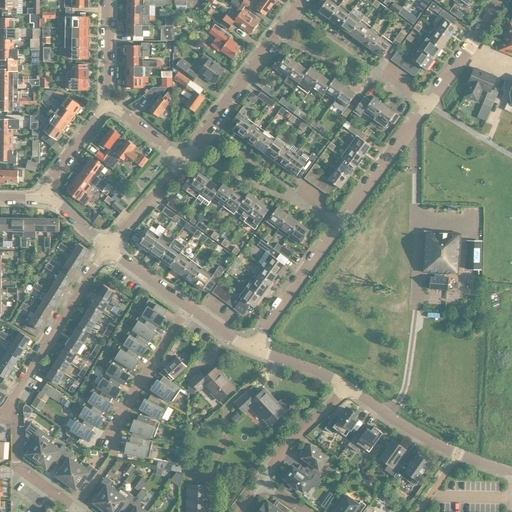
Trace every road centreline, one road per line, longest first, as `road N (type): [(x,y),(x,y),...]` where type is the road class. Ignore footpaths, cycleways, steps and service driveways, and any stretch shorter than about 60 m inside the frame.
road 1 (residential): [(180,159),(302,0)]
road 2 (residential): [(1,417),(106,250)]
road 3 (unclassified): [(511,473),(448,452),(349,390)]
road 4 (residential): [(104,440),(186,307)]
road 5 (residential): [(248,346),(338,223)]
road 6 (residential): [(338,223),(425,105)]
road 7 (residential): [(75,511),(16,466),(14,420),(1,417)]
road 8 (residential): [(425,105),(499,0)]
road 9 (residential): [(263,479),(291,440),(349,390)]
